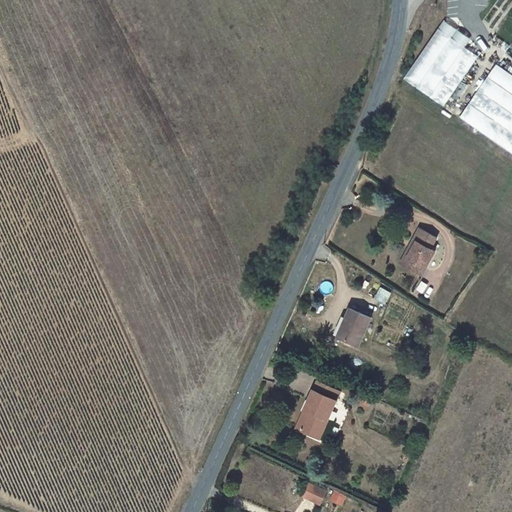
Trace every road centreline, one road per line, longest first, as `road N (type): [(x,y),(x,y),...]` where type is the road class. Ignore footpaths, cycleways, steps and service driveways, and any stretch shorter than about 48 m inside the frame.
road 1 (tertiary): [(397,35),(187,511)]
road 2 (track): [(0,61),(198,487)]
